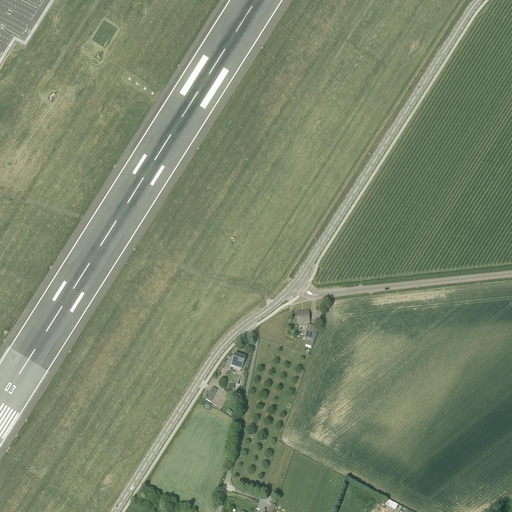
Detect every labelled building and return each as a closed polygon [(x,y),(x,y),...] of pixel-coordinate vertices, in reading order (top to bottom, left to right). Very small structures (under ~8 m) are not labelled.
[(297,315),(297,324),(309,323),(309,312),(304,312),(304,314),(297,315)] [(312,340),(316,328),(308,325),(304,338),(312,340)] [(231,366),(236,368),(242,370),(246,358),(235,354),(231,366)] [(210,402),(217,390),(212,387),(206,400),(210,402)] [(272,511),(275,505),(270,503),(266,511),(272,511)]
